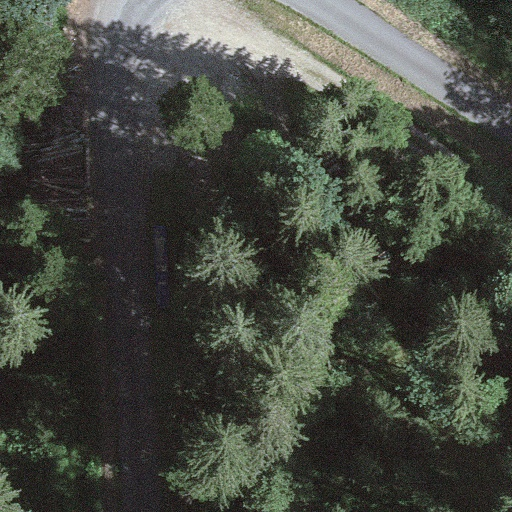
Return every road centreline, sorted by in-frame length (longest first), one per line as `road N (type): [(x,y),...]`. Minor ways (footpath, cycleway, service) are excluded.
road 1 (unclassified): [(136,511),(120,98),(124,41),(147,0)]
road 2 (track): [(511,219),(192,0)]
road 3 (unclassified): [(307,0),(511,124)]
